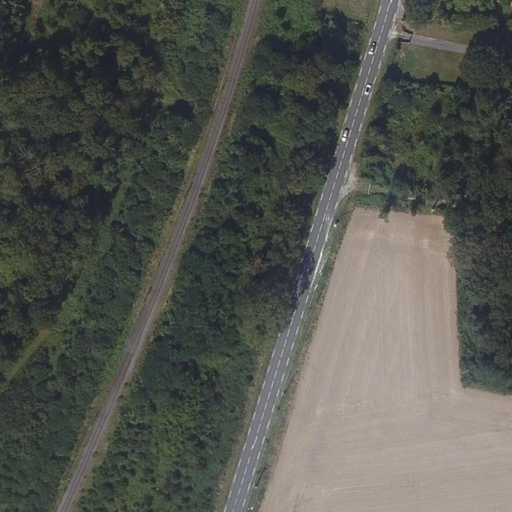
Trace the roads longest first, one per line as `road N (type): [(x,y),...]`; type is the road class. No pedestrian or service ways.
road 1 (secondary): [(232,511),(391,0)]
road 2 (unknown): [(337,174),(397,191),(511,193)]
